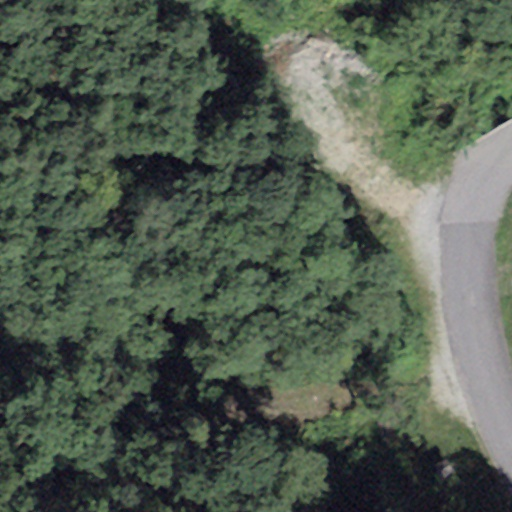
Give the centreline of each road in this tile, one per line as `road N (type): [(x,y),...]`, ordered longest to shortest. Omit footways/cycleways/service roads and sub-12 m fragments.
road 1 (track): [(191,0),(465,213)]
road 2 (tertiary): [(511,435),(489,398),(464,309),(462,256),(465,213),(479,182),(511,149)]
